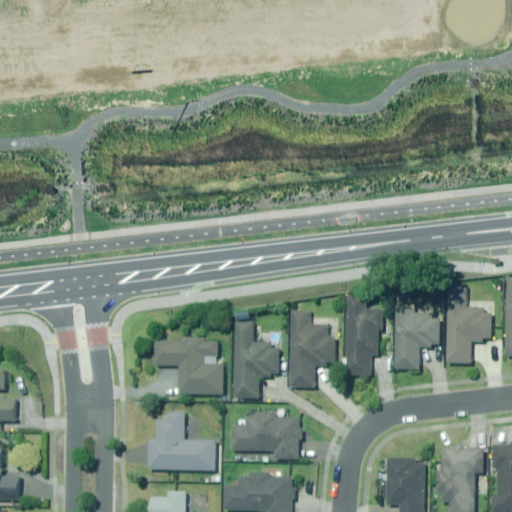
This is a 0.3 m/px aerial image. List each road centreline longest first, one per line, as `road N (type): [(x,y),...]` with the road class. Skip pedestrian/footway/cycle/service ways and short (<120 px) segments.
road 1 (secondary): [(511,229),(98,279)]
road 2 (residential): [(511,399),(382,418),(349,450),(343,511)]
road 3 (residential): [(98,279),(103,511)]
road 4 (residential): [(72,511),(74,413),(61,284)]
road 5 (unknown): [(275,386),(362,432),(326,376)]
